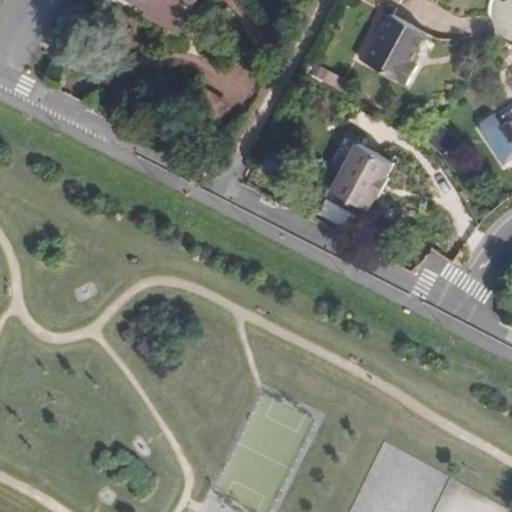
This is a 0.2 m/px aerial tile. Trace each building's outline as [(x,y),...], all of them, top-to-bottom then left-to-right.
[(116,0),(180,35),(198,0),(116,0)] [(415,63),(420,55),(416,52),(427,33),(389,12),(373,42),(379,45),(368,62),(406,83),(417,65),(415,63)] [(368,62),(379,45),(373,42),(378,33),(372,29),(357,56),(368,62)] [(316,61),(310,72),(349,94),(355,83),(316,61)] [(308,76),(303,85),(316,93),(321,84),(308,76)] [(511,118),(502,125),(511,140),(511,118)] [(457,133),(444,121),(430,137),(443,148),(457,133)] [(377,194),(389,173),(387,172),(394,158),(356,140),(331,188),(369,207),(376,194),(377,194)]
